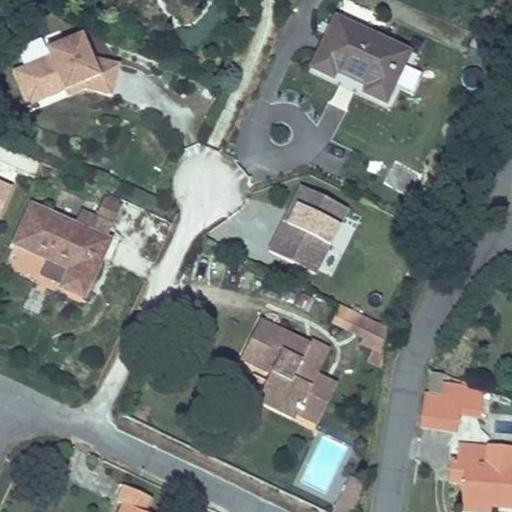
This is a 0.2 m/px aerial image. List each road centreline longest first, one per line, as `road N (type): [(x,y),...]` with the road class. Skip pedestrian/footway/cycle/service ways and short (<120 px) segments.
road 1 (residential): [(391,511),(417,337),(483,231)]
road 2 (residential): [(89,431),(213,184)]
road 3 (residential): [(89,431),(270,511)]
